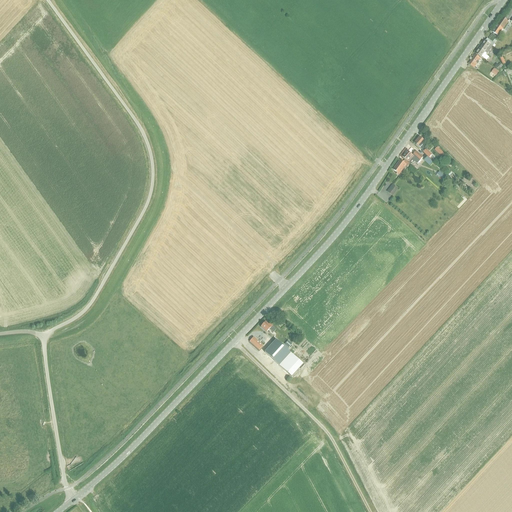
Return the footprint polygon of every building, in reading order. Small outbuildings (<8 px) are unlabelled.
[(498,36),(508,22),(502,18),(492,32),(498,36)] [(491,49),(490,48),(493,44),(492,43),(487,39),(485,42),(476,55),(481,58),(485,53),(487,54),(491,49)] [(478,61),(480,59),(475,55),(469,64),(477,70),(477,69),(475,68),(477,65),(479,62),(478,61)] [(431,160),(433,157),(422,146),(425,143),(419,137),(414,143),(423,151),(423,152),(431,160)] [(411,147),(403,157),(408,162),(409,163),(412,160),(417,164),(423,157),(411,147)] [(410,165),(409,164),(405,161),(403,163),(400,161),(393,170),(397,173),(396,174),(399,176),(406,166),(407,168),(410,165)] [(387,192),(393,196),(399,189),(393,184),(387,192)] [(265,322),(261,327),(266,333),(269,330),(273,334),(276,330),(270,324),(269,325),(265,322)] [(249,342),(259,350),(263,346),(253,337),(249,342)] [(276,340),(264,352),(279,366),(290,353),(276,340)] [(290,353),(279,366),(291,377),(303,364),(290,353)]
